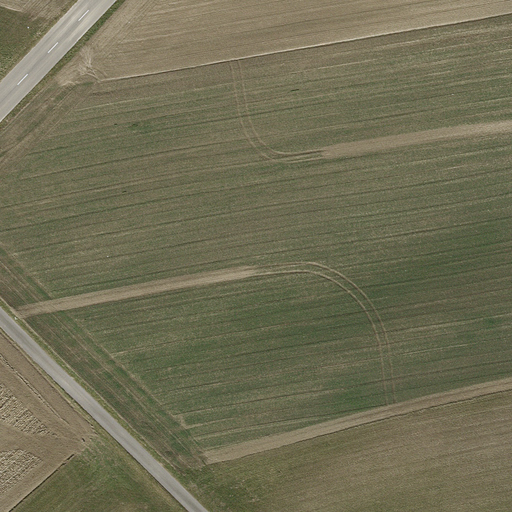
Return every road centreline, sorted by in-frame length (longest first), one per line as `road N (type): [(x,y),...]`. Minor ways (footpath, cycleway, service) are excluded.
road 1 (track): [(0,320),(194,511)]
road 2 (tertiary): [(0,104),(96,0)]
